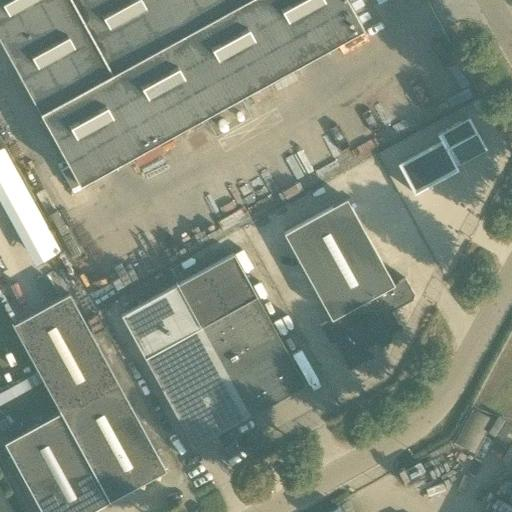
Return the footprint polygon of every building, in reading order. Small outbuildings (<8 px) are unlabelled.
[(0,0),(0,40),(79,185),(363,29),(347,0),(0,0)] [(486,149),(469,117),(437,135),(441,141),(398,165),(414,193),(458,169),(456,166),(486,149)] [(412,300),(414,294),(405,278),(393,284),(346,199),(283,233),(331,319),(319,325),(328,341),(334,343),(346,365),(352,367),(368,359),(370,353),(367,348),(397,331),(399,325),(391,311),(412,300)] [(177,284),(249,415),(305,385),(233,253),(177,284)] [(249,415),(177,284),(121,315),(193,446),(249,415)] [(60,412),(109,502),(166,471),(69,293),(13,324),(12,321),(10,322),(60,412)] [(470,411),(455,445),(473,452),(488,418),(470,411)] [(4,443),(41,511),(90,511),(109,502),(60,412),(4,443)]
